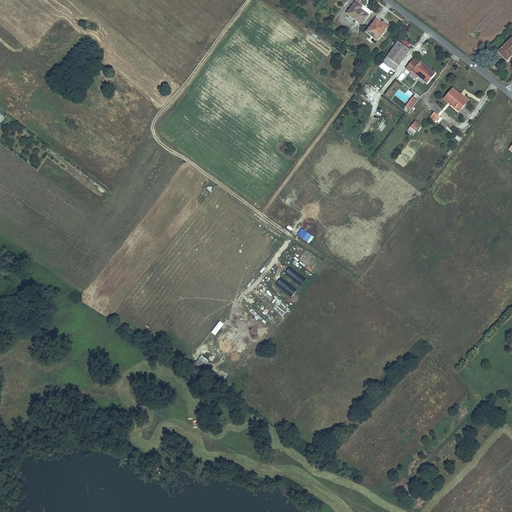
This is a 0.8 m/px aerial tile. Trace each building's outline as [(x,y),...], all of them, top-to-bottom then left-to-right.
[(347,13),(362,25),(369,16),(361,10),(363,7),(356,1),(347,13)] [(366,31),(377,41),(389,26),(377,15),(373,20),(374,21),(366,31)] [(511,54),(511,38),(499,51),(507,60),(511,54)] [(409,51),(398,42),(382,62),(394,71),(409,51)] [(413,74),(426,83),(432,75),(426,69),(427,68),(419,62),(418,63),(412,59),(404,69),(412,75),(413,74)] [(467,102),(451,89),(442,99),(458,112),(467,102)] [(410,109),(417,100),(413,97),(406,106),(410,109)] [(435,120),(439,116),(434,111),(430,115),(435,120)] [(376,116),(370,130),(375,132),(380,118),(376,116)] [(416,129),(420,124),(414,119),(410,125),(416,129)] [(511,133),(502,144),(511,152),(511,133)] [(297,235),(309,244),(314,237),(302,228),(297,235)] [(285,273),(301,286),(306,280),(290,267),(285,273)] [(282,278),(277,283),(291,297),(296,292),(282,278)] [(200,357),(199,364),(206,366),(208,359),(200,357)]
